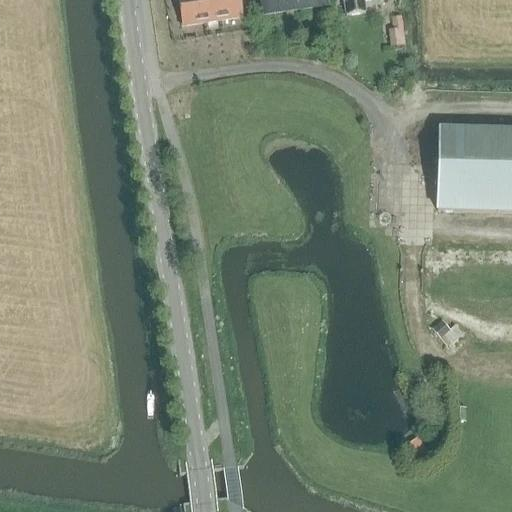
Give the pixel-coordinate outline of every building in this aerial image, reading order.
[(239,0),(177,0),(181,27),(242,18),(239,0)] [(259,0),(262,16),(327,7),(325,0),(259,0)] [(341,0),(342,4),(344,4),(346,17),(365,14),(363,1),(372,0),(341,0)] [(404,47),(401,18),(390,19),(392,31),(388,32),(390,49),(404,47)] [(511,214),(511,133),(439,132),(437,213),(511,214)] [(431,331),(439,341),(449,331),(441,322),(431,331)] [(465,424),(465,410),(453,410),(453,424),(465,424)] [(430,456),(416,439),(405,448),(418,466),(430,456)]
